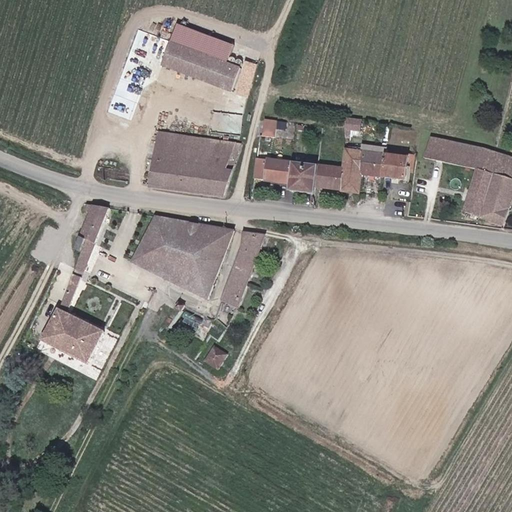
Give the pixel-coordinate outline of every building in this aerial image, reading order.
[(208,81),(217,58),(176,42),(167,65),(208,81)] [(238,92),(246,69),(217,58),(208,81),(238,92)] [(259,67),(250,64),(236,107),(244,109),(259,67)] [(364,131),(365,119),(350,118),(349,129),(364,131)] [(279,136),(281,121),(268,120),(267,135),(279,136)] [(162,135),(158,162),(205,170),(207,155),(212,155),(214,143),(162,135)] [(483,227),(509,229),(511,217),(511,155),(487,147),(436,138),(431,158),(482,169),(469,211),(485,216),(483,227)] [(158,162),(153,189),(225,199),(243,147),(214,143),(212,155),(207,155),(205,170),(158,162)] [(346,193),(365,195),(367,176),(369,152),(350,150),(348,168),(324,165),(322,188),(346,190),(346,193)] [(390,179),(392,154),(369,152),(367,176),(390,179)] [(416,157),(392,154),(390,179),(414,181),(416,157)] [(324,165),(262,159),(259,180),(296,184),(295,191),(321,194),(322,188),(324,165)] [(93,205),(91,209),(90,213),(94,215),(77,252),(82,254),(75,272),(83,276),(113,209),(93,205)] [(239,231),(161,217),(134,264),(211,300),(239,231)] [(271,236),(251,233),(248,248),(229,298),(243,305),(271,236)] [(60,310),(46,340),(45,342),(91,365),(107,333),(67,315),(82,279),(74,275),(73,277),(70,276),(65,285),(70,288),(60,310)] [(217,346),(208,362),(222,371),(231,356),(217,346)]
